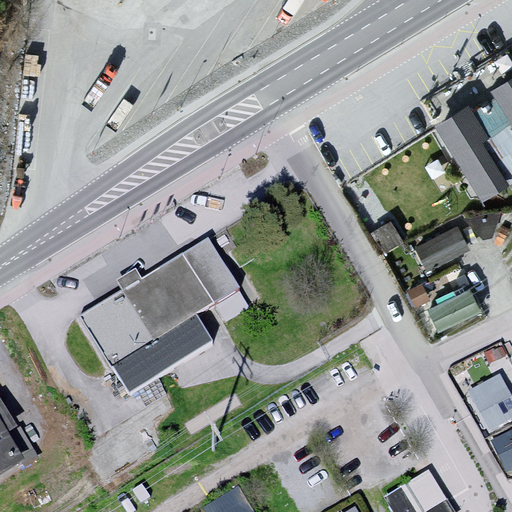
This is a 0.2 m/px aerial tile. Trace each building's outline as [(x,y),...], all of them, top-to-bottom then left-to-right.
[(511,87),(441,129),(482,200),(511,182),(511,87)] [(379,225),(385,245),(402,239),(395,220),(379,225)] [(427,267),(473,248),(461,221),(416,241),(427,267)] [(211,245),(78,321),(124,399),(210,349),(193,320),(239,293),(211,245)] [(411,294),(417,305),(429,298),(423,287),(411,294)] [(427,318),(434,332),(466,316),(458,302),(427,318)] [(511,396),(501,374),(469,390),(489,429),(511,417),(511,396)] [(0,473),(30,456),(0,405),(0,473)] [(511,429),(491,440),(506,471),(511,468),(511,429)] [(425,511),(408,483),(385,497),(393,511),(452,511),(445,500),(425,511)] [(254,511),(238,486),(204,507),(207,511),(254,511)]
